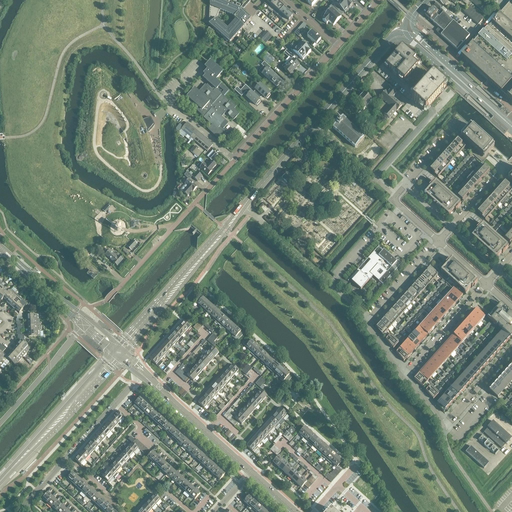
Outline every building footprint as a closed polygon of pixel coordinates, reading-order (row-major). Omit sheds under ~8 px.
[(217,0),(209,0),(209,24),(230,43),(251,19),(241,9),(241,10),(217,0)] [(243,9),(251,0),(250,0),(247,0),(243,5),(241,8),(243,9)] [(274,0),(267,0),(264,4),(268,8),(267,9),(275,0),(274,0)] [(275,0),(267,9),(272,13),(279,4),(275,0)] [(339,12),(340,10),(345,13),(347,11),(347,12),(349,10),(348,9),(349,9),(338,0),(335,0),(333,3),(335,5),(333,7),(339,12)] [(338,0),(349,9),(353,5),(348,1),(349,0),(338,0)] [(461,0),(469,7),(464,12),(478,25),(484,18),(485,17),(471,4),(466,0),(461,0)] [(511,0),(461,57),(511,103),(511,0)] [(469,0),(483,12),(486,8),(476,0),(469,0)] [(434,6),(439,11),(439,10),(440,11),(438,13),(432,7),(425,15),(430,20),(433,22),(440,29),(437,32),(457,50),(469,36),(449,18),(451,15),(437,2),(434,6)] [(273,12),(277,16),(284,8),(279,4),(272,13),(273,12)] [(327,13),(337,22),(341,18),(337,14),(339,12),(333,7),(331,5),(325,12),(327,13)] [(284,8),(277,16),(282,20),(288,12),(284,8)] [(288,12),(282,20),(286,24),(293,17),(288,12)] [(322,21),(327,24),(329,22),(333,26),(337,22),(327,13),(323,18),(324,18),(322,21)] [(304,22),(295,32),(300,36),(309,26),(304,22)] [(263,42),(270,35),(266,31),(260,39),(263,42)] [(311,32),(307,37),(313,43),(311,45),(314,48),(321,40),(318,38),(316,36),(311,32)] [(311,52),(306,48),(308,46),(303,41),(297,47),(306,56),(307,56),(311,52)] [(286,49),(279,43),(276,46),(283,52),(284,51),(286,49)] [(102,44),(99,44),(95,44),(89,45),(85,47),(81,50),(78,52),(75,56),(72,61),(70,66),(68,71),(62,119),(61,131),(60,136),(60,141),(60,146),(60,150),(61,154),(62,159),(63,162),(66,167),(67,170),(70,173),(73,177),(76,180),(79,182),(81,184),(85,187),(109,201),(122,207),(134,214),(138,216),(143,218),(149,218),(153,218),(156,217),(159,216),(161,215),(164,213),(166,211),(170,206),(173,201),(171,200),(168,203),(164,208),(161,211),(159,212),(157,213),(155,214),(152,214),(148,215),(143,215),(139,214),(135,212),(123,205),(115,201),(112,199),(87,185),(83,182),(80,181),(78,178),(77,175),(73,172),(71,168),(69,164),(67,160),(66,157),(64,153),(63,148),(64,145),(63,141),(64,132),(66,119),(74,72),(75,66),(77,62),(80,58),(83,55),(85,53),(89,51),(92,49),(96,48),(100,47),(102,46),(102,44)] [(306,56),(297,47),(295,46),(291,50),(293,52),(291,54),(295,58),(296,59),(298,57),(303,60),(306,56)] [(396,54),(386,65),(389,67),(388,68),(390,69),(396,75),(404,82),(416,93),(411,99),(418,105),(425,111),(428,107),(430,105),(445,88),(446,87),(441,83),(432,75),(420,64),(413,58),(402,48),(400,51),(399,50),(396,54)] [(285,61),(295,70),(297,68),(297,67),(299,65),(293,60),(295,58),(291,54),(286,49),(284,51),(285,52),(284,53),(289,58),(285,61)] [(269,66),(271,64),(274,60),(265,52),(262,56),(260,58),(269,66)] [(293,73),(295,70),(285,61),(285,62),(288,65),(287,67),(284,65),(282,67),(285,69),(284,69),(290,75),(292,72),(293,73)] [(210,62),(206,67),(208,70),(204,74),(206,76),(204,78),(209,83),(206,86),(206,85),(199,93),(194,89),(187,97),(189,98),(187,101),(202,115),(203,114),(206,117),(204,118),(213,125),(208,130),(220,140),(222,138),(227,142),(237,132),(234,129),(227,137),(225,135),(227,132),(219,125),(224,120),(220,117),(222,114),(223,115),(226,113),(228,115),(230,117),(233,120),(238,114),(233,110),(235,107),(224,97),(229,91),(216,80),(222,72),(210,62)] [(259,71),(262,74),(267,79),(271,84),(272,83),(276,87),(281,82),(268,70),(270,68),(264,63),(262,65),(264,67),(262,68),(259,71)] [(256,90),(254,93),(260,99),(263,96),(266,99),(270,95),(269,95),(270,94),(260,84),(255,89),(256,90)] [(237,88),(235,90),(241,96),(246,91),(249,94),(247,97),(256,105),(256,104),(257,105),(260,102),(259,101),(260,101),(259,100),(260,99),(254,93),(246,86),(241,91),(237,88)] [(380,97),(390,106),(383,113),(389,118),(403,103),(394,96),(397,93),(394,90),(396,89),(393,87),(392,88),(391,88),(388,92),(385,90),(380,97)] [(77,156),(76,158),(77,159),(77,160),(78,161),(79,162),(80,162),(81,162),(82,162),(83,161),(84,160),(84,159),(85,159),(85,158),(88,157),(91,155),(100,151),(103,149),(104,149),(109,146),(116,143),(118,147),(122,144),(123,150),(123,153),(124,153),(125,152),(125,151),(124,143),(123,141),(125,140),(126,139),(127,140),(128,146),(129,145),(129,144),(129,140),(128,138),(136,134),(143,159),(144,160),(143,165),(135,169),(134,169),(133,170),(131,169),(132,167),(130,168),(129,167),(129,165),(128,166),(127,167),(127,169),(127,170),(128,171),(132,173),(133,174),(142,169),(142,171),(141,171),(140,172),(139,173),(139,174),(139,175),(137,175),(137,176),(137,177),(138,178),(138,179),(139,180),(140,181),(141,181),(142,182),(143,182),(145,182),(146,181),(147,181),(148,180),(149,179),(149,178),(150,176),(150,175),(150,174),(149,173),(149,172),(147,173),(146,172),(146,167),(146,166),(147,161),(153,160),(155,169),(156,168),(156,166),(148,132),(153,127),(154,127),(154,126),(154,125),(154,124),(151,119),(151,118),(150,118),(150,117),(149,117),(148,117),(141,118),(124,93),(123,91),(122,90),(121,90),(120,89),(120,90),(122,94),(125,98),(119,102),(118,101),(113,99),(109,96),(109,95),(108,94),(108,93),(108,92),(107,91),(106,90),(104,90),(103,90),(102,90),(101,91),(100,92),(99,93),(99,94),(98,95),(98,96),(98,98),(99,99),(100,100),(101,101),(102,101),(103,102),(104,100),(105,100),(106,100),(107,100),(108,100),(99,106),(99,107),(98,111),(99,111),(99,112),(101,112),(103,113),(103,112),(101,111),(101,110),(103,110),(104,109),(102,109),(102,108),(108,104),(113,102),(116,104),(117,104),(133,127),(125,132),(125,130),(124,130),(121,128),(120,126),(119,127),(123,132),(123,133),(121,134),(120,135),(118,132),(113,127),(112,126),(111,126),(110,125),(110,127),(111,128),(116,133),(112,135),(114,138),(107,142),(102,144),(101,145),(98,146),(88,151),(86,152),(82,154),(81,153),(80,153),(79,154),(78,154),(77,155),(77,156)] [(358,105),(358,106),(356,108),(360,111),(362,109),(363,110),(372,101),(364,94),(355,103),(358,105)] [(152,95),(142,101),(144,104),(154,98),(152,95)] [(362,135),(361,135),(349,124),(345,120),(342,118),(339,121),(338,121),(337,122),(335,124),(336,125),(333,128),(336,131),(352,145),(352,146),(355,148),(364,137),(362,135)] [(187,123),(183,127),(180,125),(179,127),(181,129),(181,130),(194,140),(199,134),(187,123)] [(470,125),(457,140),(465,147),(471,152),(473,154),(483,163),(496,148),(470,125)] [(213,145),(199,134),(194,140),(207,152),(213,145)] [(462,150),(465,147),(457,140),(454,143),(462,150)] [(459,154),(462,150),(454,143),(451,147),(459,154)] [(190,152),(194,154),(198,158),(202,153),(198,150),(199,149),(197,147),(196,146),(195,147),(194,146),(191,150),(192,150),(190,152)] [(456,157),(459,154),(451,147),(448,150),(456,157)] [(453,161),(456,157),(448,150),(445,153),(453,161)] [(218,154),(214,151),(208,157),(212,160),(218,154)] [(442,157),(450,164),(453,161),(445,153),(442,157)] [(439,160),(447,167),(450,164),(442,157),(439,160)] [(444,171),(447,167),(439,160),(436,163),(444,171)] [(204,163),(200,168),(208,175),(212,171),(211,170),(216,165),(212,161),(207,166),(204,163)] [(441,174),(444,171),(436,163),(433,167),(441,174)] [(486,174),(489,171),(482,164),(478,167),(486,174)] [(438,177),(441,174),(433,167),(430,170),(438,177)] [(483,178),(486,174),(478,167),(475,171),(483,178)] [(480,181),(483,178),(475,171),(472,174),(480,181)] [(289,184),(292,181),(290,179),(290,178),(287,176),(285,174),(282,178),(284,180),(283,180),(286,183),(287,182),(289,184)] [(477,184),(480,181),(472,174),(469,177),(477,184)] [(474,188),(477,184),(469,177),(466,181),(474,188)] [(181,190),(183,192),(188,196),(192,191),(193,192),(197,187),(189,179),(185,184),(186,185),(181,190)] [(438,179),(425,194),(449,216),(455,210),(456,210),(455,211),(463,202),(462,201),(454,194),(438,179)] [(471,191),(474,188),(466,181),(463,184),(471,191)] [(511,189),(505,182),(501,186),(509,193),(511,190),(511,189)] [(468,194),(471,191),(463,184),(460,187),(468,194)] [(507,196),(509,193),(501,186),(498,189),(507,196)] [(465,198),(468,194),(460,187),(457,191),(465,198)] [(504,200),(507,196),(498,189),(495,193),(504,200)] [(462,201),(465,198),(457,191),(454,194),(462,201)] [(501,203),(504,200),(495,193),(492,196),(501,203)] [(497,206),(501,203),(492,196),(489,199),(497,206)] [(183,231),(187,230),(206,209),(206,197),(205,197),(205,207),(189,225),(187,228),(185,230),(175,231),(175,232),(183,231)] [(494,210),(497,206),(489,199),(486,203),(494,210)] [(491,213),(494,210),(486,203),(483,206),(491,213)] [(488,216),(491,213),(483,206),(480,209),(488,216)] [(485,220),(488,216),(480,209),(477,213),(485,220)] [(215,218),(196,239),(196,249),(197,241),(201,236),(217,218),(226,217),(226,216),(215,218)] [(503,254),(510,245),(502,237),(485,222),(472,236),(496,258),(502,252),(503,253),(502,253),(503,254)] [(511,239),(505,233),(502,237),(510,245),(511,243),(511,239)] [(131,250),(137,244),(135,242),(133,240),(131,242),(127,247),(131,250)] [(396,262),(383,250),(378,256),(374,252),(379,246),(367,259),(368,258),(370,260),(360,271),(356,269),(356,270),(357,270),(347,281),(348,282),(350,279),(352,281),(360,272),(369,281),(369,280),(370,281),(371,281),(370,280),(373,276),(384,286),(403,265),(398,260),(396,262)] [(117,266),(123,260),(119,256),(118,257),(109,250),(105,254),(113,262),(117,266)] [(446,265),(441,271),(441,272),(441,271),(450,279),(450,280),(455,284),(455,283),(465,293),(465,294),(471,287),(472,288),(477,282),(450,258),(445,264),(446,265)] [(438,275),(429,267),(425,271),(434,279),(438,275)] [(430,283),(434,279),(425,271),(421,275),(430,283)] [(360,272),(352,281),(351,282),(361,290),(369,281),(360,272)] [(426,288),(430,283),(421,275),(417,280),(426,288)] [(422,292),(426,288),(417,280),(413,284),(422,292)] [(418,296),(422,292),(413,284),(410,288),(418,296)] [(5,288),(0,293),(0,299),(1,300),(11,289),(9,291),(5,288)] [(415,300),(418,296),(410,288),(406,292),(415,300)] [(11,289),(1,300),(2,300),(3,298),(7,302),(15,293),(11,289)] [(453,289),(449,293),(458,301),(462,297),(453,289)] [(411,305),(415,300),(406,292),(402,297),(411,305)] [(15,293),(7,302),(11,306),(19,297),(15,293)] [(445,297),(454,305),(458,301),(449,293),(445,297)] [(19,297),(11,306),(15,309),(23,300),(19,297)] [(199,307),(202,309),(208,302),(203,297),(198,304),(200,306),(199,307)] [(407,309),(411,305),(402,297),(398,301),(407,309)] [(451,310),(454,305),(445,297),(442,302),(451,310)] [(23,300),(15,309),(20,313),(16,316),(17,319),(23,319),(22,312),(21,311),(28,304),(23,300)] [(403,313),(407,309),(398,301),(394,305),(403,313)] [(213,306),(208,302),(202,309),(203,308),(205,310),(204,311),(206,313),(213,306)] [(447,314),(451,310),(442,302),(438,306),(447,314)] [(502,331),(510,338),(511,336),(511,313),(501,303),(487,318),(502,331)] [(399,317),(403,313),(394,305),(391,309),(399,317)] [(218,310),(213,306),(206,313),(207,312),(210,314),(209,315),(211,317),(218,310)] [(443,318),(447,314),(438,306),(434,310),(443,318)] [(396,322),(399,317),(391,309),(387,314),(396,322)] [(472,314),(481,322),(485,317),(476,309),(472,314)] [(222,314),(218,310),(211,317),(212,316),(214,318),(213,320),(216,322),(222,314)] [(439,322),(443,318),(434,310),(430,314),(439,322)] [(227,319),(222,314),(216,322),(217,321),(219,323),(218,324),(221,326),(227,319)] [(392,326),(396,322),(387,314),(383,318),(392,326)] [(435,327),(439,322),(430,314),(426,319),(435,327)] [(481,322),(472,314),(468,318),(477,326),(481,322)] [(388,330),(392,326),(383,318),(379,322),(388,330)] [(473,330),(477,326),(468,318),(465,322),(473,330)] [(232,323),(227,319),(221,326),(222,325),(224,327),(223,328),(225,330),(232,323)] [(431,331),(435,327),(426,319),(423,323),(431,331)] [(191,328),(184,321),(179,326),(187,333),(187,332),(186,331),(188,329),(189,330),(191,328)] [(383,336),(388,330),(379,322),(375,327),(383,336)] [(470,334),(473,330),(465,322),(461,326),(470,334)] [(236,327),(232,323),(225,330),(226,329),(228,331),(228,332),(230,334),(236,327)] [(428,335),(431,331),(423,323),(419,327),(428,335)] [(187,333),(179,326),(175,331),(183,337),(182,336),(184,334),(185,335),(187,333)] [(466,339),(470,334),(461,326),(457,331),(466,339)] [(236,327),(230,334),(231,334),(233,335),(232,336),(235,339),(238,341),(243,335),(241,332),(241,331),(236,327)] [(424,339),(428,335),(419,327),(415,331),(424,339)] [(183,337),(175,331),(171,336),(178,342),(179,342),(178,341),(180,339),(181,340),(183,337)] [(411,336),(420,344),(424,339),(415,331),(411,336)] [(462,343),(466,339),(457,331),(453,335),(462,343)] [(507,342),(510,338),(502,331),(499,335),(507,342)] [(386,340),(393,349),(398,343),(389,335),(386,340)] [(458,347),(462,343),(453,335),(449,339),(458,347)] [(507,342),(499,335),(496,339),(503,346),(507,342)] [(178,342),(171,336),(167,340),(174,347),(173,346),(175,343),(176,344),(178,342)] [(407,340),(416,348),(420,344),(411,336),(407,340)] [(24,341),(24,337),(18,338),(21,341),(17,345),(26,353),(30,349),(23,343),(24,341)] [(216,344),(214,342),(209,338),(207,340),(212,344),(214,346),(216,344)] [(243,344),(246,347),(248,349),(247,350),(250,352),(256,345),(251,340),(251,341),(248,339),(243,344)] [(454,351),(458,347),(449,339),(445,343),(454,351)] [(503,346),(496,339),(492,343),(500,350),(503,346)] [(174,347),(167,340),(163,345),(170,352),(170,351),(169,350),(171,348),(172,349),(174,347)] [(404,344),(412,352),(416,348),(407,340),(404,344)] [(451,356),(454,351),(445,343),(442,348),(451,356)] [(500,350),(492,343),(489,347),(497,354),(500,350)] [(409,356),(412,352),(404,344),(400,348),(409,356)] [(26,353),(17,345),(14,349),(23,357),(22,357),(25,360),(26,359),(23,356),(26,353)] [(170,352),(163,345),(158,350),(166,356),(165,355),(167,353),(168,354),(170,352)] [(261,349),(256,345),(250,352),(251,351),(253,353),(252,354),(254,356),(261,349)] [(209,348),(207,351),(214,357),(219,352),(212,347),(210,349),(209,348)] [(497,354),(489,347),(485,350),(493,357),(497,354)] [(396,353),(404,362),(409,356),(400,348),(396,353)] [(447,360),(451,356),(442,348),(438,352),(447,360)] [(23,357),(14,349),(10,353),(19,361),(22,357),(23,357)] [(266,353),(261,349),(254,356),(255,356),(255,355),(258,357),(257,358),(259,361),(260,360),(266,353)] [(166,356),(158,350),(154,354),(161,361),(162,361),(161,360),(163,357),(164,358),(166,356)] [(493,357),(485,350),(482,354),(490,361),(493,357)] [(205,353),(203,355),(210,362),(214,357),(207,351),(208,352),(206,354),(205,353)] [(443,364),(447,360),(438,352),(434,356),(443,364)] [(10,353),(6,357),(8,359),(15,365),(19,361),(10,353)] [(270,358),(266,353),(260,360),(263,362),(262,363),(264,365),(270,358)] [(159,363),(161,361),(154,354),(150,359),(156,365),(158,362),(159,363)] [(490,361),(482,354),(478,358),(486,365),(490,361)] [(201,358),(199,360),(206,367),(210,362),(203,355),(203,356),(204,357),(202,359),(201,358)] [(439,368),(443,364),(434,356),(430,360),(439,368)] [(275,362),(270,358),(264,365),(265,364),(267,366),(266,367),(269,369),(275,362)] [(486,365),(478,358),(475,362),(483,369),(486,365)] [(197,362),(194,365),(202,371),(206,367),(199,360),(198,360),(199,361),(198,363),(197,362)] [(435,373),(439,368),(430,360),(427,365),(435,373)] [(280,366),(275,362),(269,369),(273,373),(280,366)] [(483,369),(475,362),(472,366),(480,373),(483,369)] [(175,372),(177,375),(181,370),(184,367),(182,365),(179,368),(175,372)] [(192,367),(190,369),(198,376),(202,371),(194,365),(195,366),(193,368),(192,367)] [(232,365),(228,369),(235,376),(234,375),(236,373),(237,374),(240,371),(232,365)] [(432,377),(435,373),(427,365),(423,369),(432,377)] [(284,370),(280,366),(273,373),(274,373),(274,372),(277,374),(276,375),(278,377),(284,370)] [(480,373),(472,366),(468,369),(476,376),(480,373)] [(198,376),(190,369),(190,370),(191,371),(189,373),(188,372),(186,374),(188,376),(190,378),(193,381),(198,376)] [(235,376),(228,369),(224,374),(231,381),(230,380),(232,377),(233,378),(235,376)] [(428,381),(432,377),(423,369),(419,373),(428,381)] [(476,376),(468,369),(465,373),(473,380),(476,376)] [(284,370),(279,376),(281,379),(280,380),(286,384),(291,378),(289,375),(284,370)] [(511,382),(511,380),(511,376),(506,371),(503,375),(511,382)] [(423,387),(428,381),(419,373),(414,379),(423,387)] [(473,380),(465,373),(461,377),(469,384),(473,380)] [(231,381),(224,374),(219,379),(227,385),(229,383),(231,381)] [(507,386),(511,382),(503,375),(500,379),(507,386)] [(469,384),(461,377),(458,381),(466,388),(469,384)] [(227,385),(219,379),(215,384),(223,390),(222,389),(224,387),(225,388),(227,385)] [(504,390),(507,386),(500,379),(496,383),(504,390)] [(466,388),(458,381),(455,384),(462,392),(466,388)] [(500,393),(504,390),(496,383),(493,386),(500,393)] [(223,390),(215,384),(211,388),(218,395),(219,395),(217,394),(219,392),(220,393),(223,390)] [(462,392),(455,384),(451,388),(459,395),(462,392)] [(429,386),(425,390),(433,400),(438,394),(429,386)] [(497,397),(500,393),(493,386),(489,390),(497,397)] [(218,395),(211,388),(207,393),(214,400),(213,399),(215,396),(216,397),(218,395)] [(459,395),(451,388),(448,392),(456,399),(459,395)] [(257,392),(255,394),(263,401),(267,396),(261,390),(258,393),(257,392)] [(456,399),(448,392),(444,396),(452,403),(456,399)] [(214,400),(207,393),(203,398),(210,404),(214,400)] [(253,397),(251,399),(259,405),(263,401),(255,394),(256,395),(254,398),(253,397)] [(452,403),(444,396),(441,400),(449,407),(452,403)] [(140,398),(135,404),(140,408),(145,402),(140,398)] [(203,398),(198,403),(205,408),(207,406),(208,407),(210,404),(203,398)] [(259,405),(251,399),(249,401),(247,403),(254,410),(259,405)] [(449,407),(441,400),(437,404),(444,413),(449,407)] [(145,402),(140,408),(144,413),(150,406),(145,402)] [(254,410),(247,403),(247,404),(248,405),(246,407),(245,406),(243,408),(250,415),(254,410)] [(150,406),(144,413),(149,417),(154,411),(150,406)] [(250,415),(243,408),(241,411),(239,413),(246,419),(250,415)] [(281,408),(280,408),(276,413),(284,419),(288,414),(281,408)] [(154,411),(149,417),(154,421),(159,415),(154,411)] [(404,439),(404,440),(406,443),(410,440),(407,437),(406,438),(404,436),(402,434),(403,433),(401,431),(400,432),(396,428),(397,427),(394,424),(393,425),(389,421),(390,420),(388,418),(387,419),(383,415),(385,413),(382,411),(378,415),(380,417),(382,417),(383,416),(386,419),(385,420),(385,421),(387,423),(388,423),(389,422),(392,425),(391,426),(391,428),(393,430),(395,430),(396,429),(399,432),(398,433),(398,434),(400,436),(401,436),(402,435),(404,437),(405,438),(404,439)] [(117,412),(113,417),(119,423),(124,418),(117,412)] [(246,419),(239,413),(238,413),(239,414),(238,416),(236,415),(235,418),(237,419),(239,421),(242,424),(246,419)] [(284,419),(276,413),(272,417),(279,424),(280,424),(279,423),(281,421),(282,421),(284,419)] [(159,415),(154,421),(158,425),(164,419),(159,415)] [(113,417),(109,422),(115,427),(119,423),(113,417)] [(279,424),(272,417),(268,422),(275,429),(279,424)] [(164,419),(158,425),(163,429),(169,423),(164,419)] [(501,449),(505,444),(506,444),(511,438),(492,421),(487,427),(488,428),(483,433),(501,449)] [(109,422),(105,427),(111,432),(115,427),(109,422)] [(275,429),(268,422),(264,427),(271,433),(275,429)] [(169,423),(163,429),(168,434),(173,428),(169,423)] [(105,427),(100,431),(107,437),(111,432),(105,427)] [(271,433),(264,427),(259,432),(267,438),(266,437),(268,435),(269,436),(271,433)] [(310,431),(305,427),(299,433),(302,435),(301,436),(303,438),(310,431)] [(173,428),(168,434),(173,438),(178,432),(173,428)] [(100,431),(96,436),(102,442),(107,437),(100,431)] [(308,443),(314,435),(310,431),(303,438),(303,439),(305,441),(308,443)] [(178,432),(173,438),(177,442),(183,436),(178,432)] [(267,438),(259,432),(255,436),(262,443),(263,443),(261,442),(264,439),(265,440),(267,438)] [(319,439),(314,435),(308,443),(309,442),(311,444),(310,445),(312,447),(319,439)] [(96,436),(92,441),(98,446),(102,442),(96,436)] [(183,436),(177,442),(182,446),(187,440),(183,436)] [(262,443),(255,436),(251,441),(258,448),(257,447),(259,444),(260,445),(262,443)] [(324,444),(319,439),(312,447),(315,449),(317,451),(324,444)] [(187,440),(182,446),(187,451),(192,444),(187,440)] [(92,441),(88,445),(94,451),(98,446),(92,441)] [(258,448),(251,441),(246,446),(247,446),(253,452),(254,452),(256,454),(257,454),(259,451),(259,450),(257,448),(258,448)] [(135,446),(133,444),(132,443),(128,448),(134,453),(138,448),(137,448),(135,446)] [(192,444),(187,451),(191,455),(197,449),(192,444)] [(329,448),(324,444),(317,451),(318,450),(321,452),(320,453),(322,455),(329,448)] [(88,445),(83,450),(90,456),(94,451),(88,445)] [(489,463),(471,446),(465,452),(484,469),(489,463)] [(134,453),(128,448),(123,453),(130,458),(134,453)] [(333,452),(329,448),(322,455),(322,456),(323,454),(325,457),(324,458),(327,460),(333,452)] [(197,449),(191,455),(196,459),(202,453),(197,449)] [(83,450),(79,455),(85,460),(90,456),(83,450)] [(157,456),(153,451),(147,457),(152,462),(157,456)] [(338,457),(333,452),(327,460),(328,459),(330,461),(329,462),(331,464),(338,457)] [(130,458),(123,453),(119,457),(125,463),(130,458)] [(202,453),(196,459),(201,463),(206,457),(202,453)] [(85,460),(79,455),(75,460),(81,465),(85,460)] [(282,457),(279,455),(273,462),(278,467),(284,459),(283,460),(281,458),(282,457)] [(162,460),(157,456),(152,462),(157,466),(162,460)] [(125,463),(119,457),(115,462),(121,468),(125,463)] [(206,457),(201,463),(205,467),(211,461),(206,457)] [(343,461),(338,457),(331,464),(334,466),(336,468),(337,467),(339,465),(343,461)] [(287,461),(284,459),(278,467),(282,471),(289,463),(288,464),(286,462),(287,461)] [(167,464),(162,460),(157,466),(162,470),(167,464)] [(211,461),(205,467),(210,472),(216,466),(211,461)] [(121,468),(115,462),(111,467),(118,473),(117,472),(121,468)] [(290,466),(291,465),(289,463),(282,471),(287,475),(294,468),(293,469),(290,466)] [(172,468),(167,464),(162,470),(166,474),(172,468)] [(216,466),(210,472),(215,476),(220,470),(216,466)] [(118,473),(111,467),(106,472),(113,478),(114,477),(115,479),(119,475),(117,473),(118,473)] [(176,473),(172,468),(166,474),(171,479),(176,473)] [(296,470),(294,468),(287,475),(292,479),(298,472),(297,473),(295,471),(296,470)] [(220,470),(215,476),(220,480),(225,474),(220,470)] [(314,474),(311,471),(309,473),(312,476),(317,480),(319,478),(314,474)] [(113,478),(106,472),(102,477),(108,482),(112,477),(113,478)] [(298,472),(292,479),(297,484),(300,480),(303,476),(302,477),(300,475),(301,474),(298,472)] [(78,477),(73,473),(67,479),(72,483),(78,477)] [(181,477),(176,473),(171,479),(176,483),(181,477)] [(329,476),(330,475),(328,473),(325,477),(327,478),(331,482),(333,480),(329,476)] [(303,476),(300,480),(297,484),(301,488),(304,485),(306,483),(307,482),(307,481),(304,479),(305,478),(303,476)] [(78,477),(72,483),(77,487),(82,481),(78,477)] [(186,481),(181,477),(176,483),(180,487),(186,481)] [(82,481),(77,487),(82,492),(87,486),(82,481)] [(191,485),(186,481),(180,487),(185,491),(191,485)] [(195,489),(191,485),(185,491),(190,495),(195,489)] [(87,486),(82,492),(86,496),(92,490),(87,486)] [(200,494),(195,489),(190,495),(195,500),(200,494)] [(92,490),(86,496),(91,500),(97,494),(92,490)] [(53,497),(48,493),(42,499),(47,503),(53,497)] [(97,494),(91,500),(96,504),(101,498),(97,494)] [(154,494),(150,499),(156,505),(160,500),(154,494)] [(249,495),(243,502),(248,506),(254,500),(249,495)] [(57,501),(53,497),(47,503),(52,507),(57,501)] [(101,498),(96,504),(100,508),(106,502),(101,498)] [(150,499),(146,504),(152,509),(156,505),(150,499)] [(259,504),(254,500),(248,506),(253,510),(259,504)] [(62,505),(57,501),(52,507),(57,511),(62,505)] [(106,502),(100,508),(104,511),(105,511),(111,507),(106,502)]
